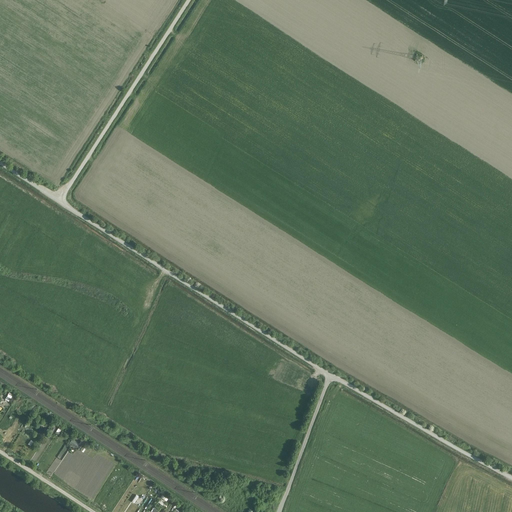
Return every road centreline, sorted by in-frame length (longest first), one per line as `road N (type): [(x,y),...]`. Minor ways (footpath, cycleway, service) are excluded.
road 1 (unclassified): [(61,202),(330,376)]
road 2 (unclassified): [(189,0),(61,202)]
road 3 (unclassified): [(330,376),(511,478)]
road 4 (unclassified): [(330,376),(280,511)]
